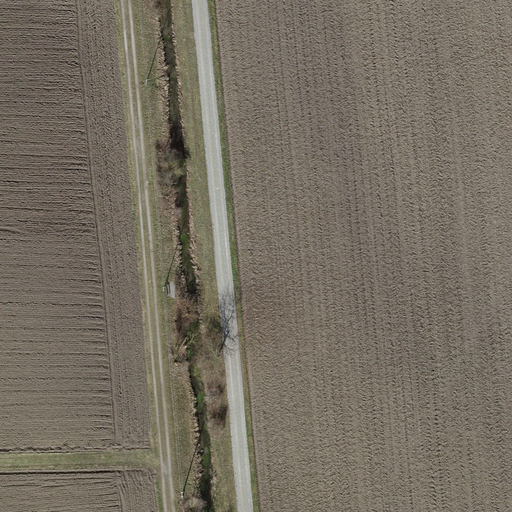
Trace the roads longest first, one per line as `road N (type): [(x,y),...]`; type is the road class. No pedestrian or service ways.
road 1 (track): [(172,511),(126,0)]
road 2 (track): [(203,0),(248,511)]
